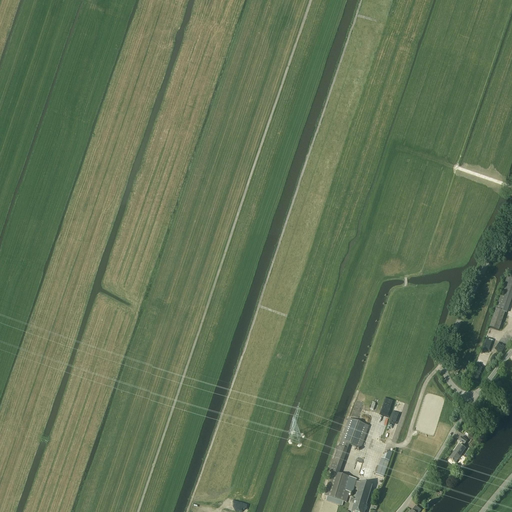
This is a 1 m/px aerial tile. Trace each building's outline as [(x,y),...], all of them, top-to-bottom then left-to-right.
[(496,310),(490,328),(499,331),(505,313),(496,310)] [(349,419),(341,442),(349,445),(360,449),(368,426),(349,419)] [(455,463),(465,449),(459,444),(449,459),(455,463)] [(380,462),(376,475),(384,478),(388,464),(390,461),(381,459),(380,462)] [(324,496),(327,497),(326,501),(342,506),(343,502),(346,503),(349,492),(352,493),(356,480),(332,472),(324,496)] [(366,505),(371,486),(357,482),(355,487),(359,488),(356,499),(351,498),(350,502),(354,503),(351,511),(364,511),(365,511),(366,510),(366,508),(366,507),(366,505)]
